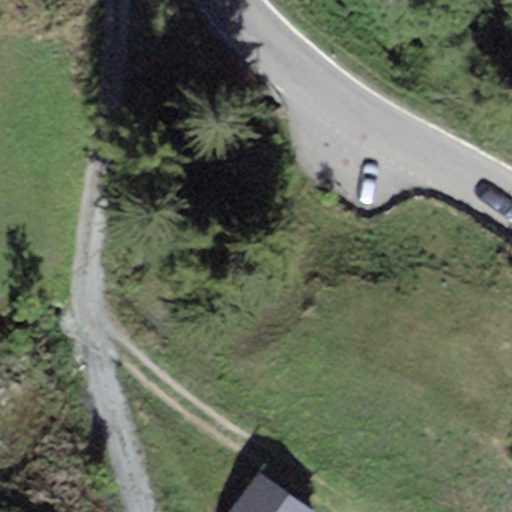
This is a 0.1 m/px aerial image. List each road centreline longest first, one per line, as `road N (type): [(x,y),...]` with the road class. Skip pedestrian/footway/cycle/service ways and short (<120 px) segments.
road 1 (unclassified): [(118,0),(113,105),(85,264),(96,355),(139,511)]
road 2 (unclassified): [(223,0),(272,62),(334,111),(511,204)]
